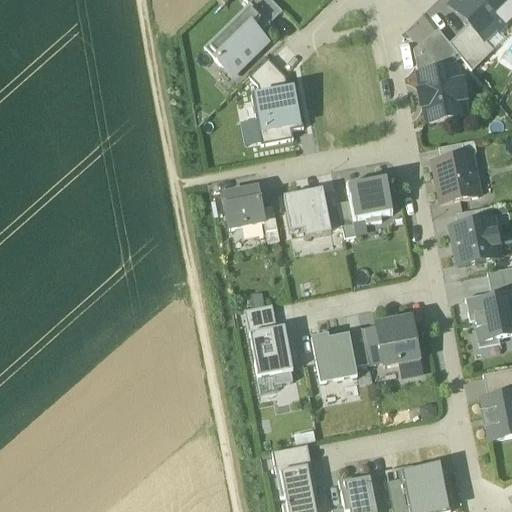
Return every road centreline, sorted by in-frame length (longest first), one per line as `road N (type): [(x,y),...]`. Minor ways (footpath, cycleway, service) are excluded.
road 1 (track): [(236,511),(138,0)]
road 2 (residential): [(375,0),(406,146)]
road 3 (residential): [(433,289),(459,433)]
road 4 (residential): [(406,146),(433,289)]
road 5 (residential): [(433,289),(302,315)]
road 6 (residential): [(459,433),(331,456)]
road 7 (residential): [(406,146),(283,171)]
